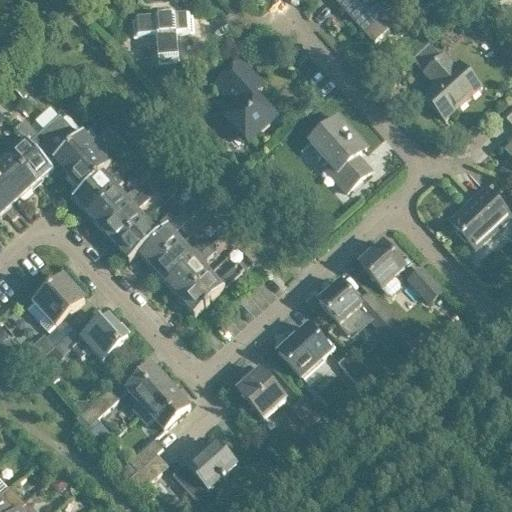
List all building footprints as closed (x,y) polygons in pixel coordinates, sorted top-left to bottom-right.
[(334,0),(375,45),(406,18),(397,7),(398,6),(395,2),(393,3),(390,0),(334,0)] [(172,8),(158,9),(158,20),(133,23),(135,40),(157,38),(159,66),(179,64),(177,36),(193,35),(192,18),(173,19),(172,8)] [(456,71),(445,58),(425,76),(439,93),(428,103),(424,98),(424,99),(445,123),(481,91),(459,68),(456,71)] [(249,146),(277,120),(255,97),(264,89),(241,64),(216,87),(234,107),(223,118),(249,146)] [(49,168),(55,163),(80,140),(79,139),(60,118),(39,138),(25,123),(15,132),(21,138),(49,168)] [(326,173),(347,196),(371,175),(358,160),(362,156),(354,148),(359,144),(339,120),(310,146),(331,169),(326,173)] [(68,179),(111,140),(117,136),(110,129),(92,145),(84,136),(85,136),(84,135),(79,139),(80,140),(55,163),(68,179)] [(75,203),(113,168),(104,158),(122,142),(117,136),(111,140),(68,179),(77,188),(70,194),(71,198),(73,202),(72,202),(73,203),(74,203),(75,203)] [(54,173),(49,168),(21,138),(14,143),(19,148),(9,157),(37,187),(52,174),(53,174),(54,173)] [(0,178),(21,201),(37,187),(9,157),(2,164),(0,162),(0,178)] [(87,217),(117,191),(109,181),(123,169),(119,163),(113,168),(75,203),(87,217)] [(165,197),(175,190),(165,175),(154,183),(165,197)] [(21,201),(0,178),(0,208),(6,215),(5,216),(12,223),(19,217),(12,210),(21,201)] [(101,233),(137,201),(131,194),(125,200),(117,191),(87,217),(101,233)] [(475,253),(511,220),(487,194),(475,204),(476,206),(470,212),(468,210),(451,226),(475,253)] [(116,249),(145,222),(137,213),(149,202),(143,195),(137,201),(101,233),(116,249)] [(152,271),(183,245),(174,235),(189,221),(183,215),(174,223),(138,255),(139,257),(152,271)] [(138,255),(174,223),(168,217),(153,231),(145,222),(116,249),(129,264),(129,265),(139,257),(138,255)] [(167,287),(211,248),(205,241),(190,254),(183,245),(152,271),(167,287)] [(360,268),(382,292),(385,295),(389,297),(393,298),(399,293),(400,288),(398,284),(395,280),(405,272),(383,247),(360,268)] [(181,303),(211,276),(202,267),(216,254),(211,248),(167,287),(181,303)] [(209,307),(245,273),(239,267),(219,285),(211,276),(181,303),(195,318),(193,320),(194,320),(205,310),(206,312),(210,308),(209,307)] [(422,272),(410,283),(430,306),(442,295),(422,272)] [(85,305),(63,281),(52,291),(51,290),(48,293),(48,294),(28,313),(50,336),(85,305)] [(368,316),(362,310),(341,286),(339,287),(337,286),(329,293),(330,296),(322,302),(320,300),(319,300),(322,303),(319,305),(340,330),(351,320),(356,322),(364,314),(367,317),(368,316)] [(404,337),(380,310),(368,321),(392,347),(404,337)] [(73,352),(82,362),(92,353),(103,365),(128,342),(108,320),(73,352)] [(331,355),(308,330),(304,334),(303,332),(302,333),(305,336),(299,341),(298,340),(279,357),(301,382),(331,355)] [(29,374),(34,369),(55,350),(56,350),(45,338),(18,362),(29,374)] [(65,361),(55,350),(34,369),(52,389),(59,382),(51,373),(65,361)] [(349,358),(339,368),(366,397),(376,388),(349,358)] [(132,412),(140,420),(172,391),(153,369),(127,393),(138,406),(132,412)] [(286,403),(269,384),(267,387),(262,381),(264,379),(264,380),(265,379),(260,374),(256,378),(251,372),(244,378),(242,377),(241,378),(248,385),(238,394),(264,423),(286,403)] [(191,411),(172,391),(140,420),(146,428),(153,422),(165,435),(191,411)] [(80,420),(90,430),(119,404),(110,393),(80,420)] [(309,431),(320,421),(302,401),(291,411),(309,431)] [(341,418),(330,429),(340,439),(351,429),(341,418)] [(138,475),(157,458),(163,452),(155,443),(129,466),(138,475)] [(237,469),(215,445),(208,452),(204,455),(195,444),(174,462),(182,470),(173,479),(174,480),(175,479),(203,510),(215,499),(210,493),(222,482),(224,484),(226,482),(225,480),(237,469)] [(168,470),(157,458),(138,475),(129,483),(140,496),(168,470)] [(0,499),(9,491),(0,481),(0,499)] [(0,511),(21,511),(25,509),(9,491),(0,499),(0,511)]
